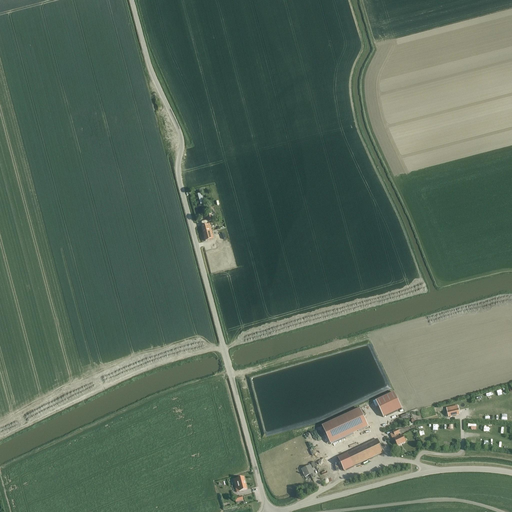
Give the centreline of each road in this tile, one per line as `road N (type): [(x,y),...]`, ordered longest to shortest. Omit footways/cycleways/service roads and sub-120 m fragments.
road 1 (unclassified): [(266,511),(181,190),(182,142),(150,72),(131,0)]
road 2 (unclassified): [(511,473),(430,472),(281,511)]
